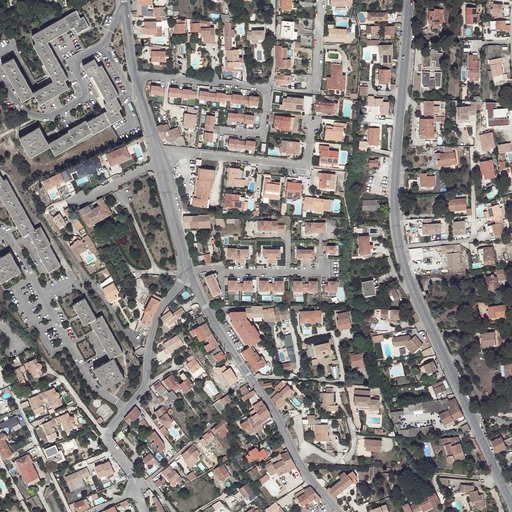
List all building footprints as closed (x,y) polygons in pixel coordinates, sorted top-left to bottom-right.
[(141,0),(143,15),(154,16),(153,7),(152,0),(141,0)] [(296,10),(296,0),(285,0),(286,10),(296,10)] [(435,7),(435,2),(427,1),(427,8),(435,8),(435,9),(429,9),(429,20),(429,21),(430,23),(432,24),(434,24),(436,24),(435,26),(442,26),(442,19),(441,19),(441,7),(435,7)] [(344,16),(344,6),(336,6),(336,15),(344,16)] [(492,15),(492,18),(501,18),(501,6),(492,6),(492,9),(492,15)] [(154,16),(165,17),(165,7),(153,7),(154,16)] [(475,8),(465,8),(464,22),(470,22),(470,24),(476,25),(476,20),(477,20),(477,14),(475,14),(475,8)] [(89,28),(84,17),(81,19),(76,11),(32,35),(36,43),(34,44),(53,81),(33,92),(14,57),(2,64),(22,102),(35,95),(40,105),(70,88),(65,80),(68,78),(48,42),(74,28),(77,35),(89,28)] [(178,18),(175,18),(175,25),(174,25),(175,33),(185,33),(185,24),(182,24),(181,20),(179,20),(178,18)] [(207,21),(205,21),(191,20),(191,33),(201,33),(201,26),(206,26),(207,26),(207,21)] [(143,34),(144,34),(147,34),(157,34),(157,21),(145,21),(145,27),(143,27),(143,34)] [(510,29),(510,21),(484,22),(484,25),(492,25),(492,30),(505,29),(505,32),(510,32),(510,29)] [(224,22),(224,35),(225,48),(226,48),(227,66),(239,66),(239,56),(238,48),(232,48),(231,35),(233,35),(232,27),(230,27),(230,22),(224,22)] [(294,37),(295,23),(282,22),(281,35),(294,37)] [(210,29),(210,27),(207,27),(207,26),(206,26),(201,26),(201,33),(201,38),(201,44),(215,43),(214,29),(210,29)] [(347,37),(347,28),(330,27),(330,36),(347,37)] [(394,35),(394,27),(384,27),(385,35),(394,35)] [(252,32),(247,32),(247,40),(252,40),(253,43),(257,43),(257,38),(265,38),(264,30),(252,30),(252,32)] [(162,52),(162,46),(153,45),(153,46),(150,46),(149,51),(151,51),(151,54),(151,60),(157,60),(157,62),(165,62),(165,52),(162,52)] [(279,45),(276,45),(276,66),(289,66),(289,58),(286,58),(285,47),(281,47),(281,45),(279,45)] [(391,45),(378,45),(378,55),(381,55),(382,63),(391,63),(391,45)] [(424,48),(418,48),(416,73),(415,91),(421,92),(424,48)] [(478,56),(478,54),(474,54),(474,55),(470,55),(469,70),(471,71),(470,79),(479,80),(481,61),(479,61),(479,56),(478,56)] [(502,61),(501,55),(490,57),(492,70),(488,71),(489,77),(493,76),(494,81),(504,80),(503,78),(507,78),(506,72),(503,72),(501,61),(502,61)] [(239,66),(227,66),(227,70),(243,69),(242,56),(239,56),(239,66)] [(443,71),(444,61),(439,61),(439,59),(440,57),(438,57),(432,57),(431,57),(430,58),(426,58),(425,70),(431,70),(432,63),(436,64),(436,70),(443,71)] [(99,67),(95,60),(83,67),(89,77),(92,76),(107,103),(104,104),(107,111),(87,122),(86,120),(69,130),(69,132),(49,143),(40,126),(20,137),(32,157),(51,147),(56,155),(77,144),(76,142),(93,133),(94,134),(124,118),(119,109),(122,108),(116,97),(119,96),(102,65),(99,67)] [(336,83),(337,72),(337,61),(327,60),(327,65),(326,75),(326,82),(336,83)] [(389,81),(390,69),(379,69),(379,81),(386,81),(389,81)] [(341,72),(337,72),(336,83),(326,82),(326,75),(323,75),(322,85),(340,86),(341,72)] [(276,75),(276,86),(280,86),(280,83),(284,83),(284,75),(283,75),(283,73),(279,73),(279,75),(276,75)] [(437,86),(442,86),(442,75),(435,74),(435,81),(430,80),(431,74),(425,73),(424,85),(428,86),(428,88),(429,88),(435,89),(437,89),(437,87),(437,86)] [(161,86),(151,85),(151,93),(160,94),(160,95),(163,95),(164,88),(161,87),(161,86)] [(179,88),(169,87),(169,96),(182,97),(183,90),(179,89),(179,88)] [(192,90),(183,88),(182,97),(195,99),(196,91),(192,91),(192,90)] [(209,92),(200,91),(199,99),(225,102),(226,93),(217,92),(217,93),(209,93),(209,92)] [(242,95),(233,94),(232,102),(258,105),(259,97),(250,96),(250,97),(242,96),(242,95)] [(374,96),(359,95),(359,99),(368,99),(368,106),(372,106),(380,106),(380,99),(374,99),(374,96)] [(287,107),(304,109),(305,98),(288,96),(287,98),(284,98),(283,104),(288,105),(287,107)] [(335,111),(336,101),(317,99),(315,111),(322,111),(322,110),(335,111)] [(432,101),(423,100),(422,117),(424,117),(425,114),(432,115),(432,112),(437,112),(437,106),(432,106),(432,101)] [(340,101),(336,101),(335,111),(322,110),(322,111),(339,113),(340,101)] [(471,116),(470,105),(457,106),(457,118),(471,116)] [(507,113),(507,109),(493,109),(494,124),(508,124),(507,113)] [(255,116),(228,113),(228,122),(237,122),(245,122),(245,123),(254,124),(255,116)] [(293,128),(294,116),(275,114),(274,124),(275,124),(275,127),(288,128),(288,127),(293,128)] [(215,116),(207,115),(204,142),(212,143),(213,133),(212,133),(213,126),(214,126),(215,116)] [(419,119),(419,134),(418,135),(418,138),(432,138),(432,134),(433,134),(433,125),(434,125),(434,123),(435,118),(431,118),(431,119),(419,119)] [(325,138),(332,139),(332,135),(343,136),(344,127),(347,127),(347,122),(336,121),(336,125),(327,125),(325,138)] [(162,124),(157,126),(161,140),(166,138),(173,136),(170,130),(169,125),(167,124),(163,126),(162,124)] [(178,128),(170,130),(173,136),(166,138),(167,142),(171,143),(177,141),(177,138),(182,137),(178,128)] [(378,145),(379,129),(370,128),(369,144),(378,145)] [(491,132),(478,135),(481,149),(494,147),(491,132)] [(239,139),(229,138),(228,146),(255,149),(256,141),(246,140),(246,141),(239,140),(239,139)] [(300,140),(285,139),(284,151),(299,153),(300,140)] [(367,146),(368,141),(361,140),(360,145),(362,145),(362,150),(368,151),(369,146),(367,146)] [(511,149),(510,141),(501,142),(502,150),(511,149)] [(125,145),(105,154),(111,166),(130,157),(125,145)] [(322,160),(333,161),(339,162),(340,151),(330,150),(331,146),(320,145),(320,149),(322,149),(321,153),(323,153),(323,156),(322,156),(322,160)] [(446,147),(443,147),(437,147),(438,153),(435,153),(436,159),(436,165),(439,165),(454,163),(452,151),(446,152),(446,147)] [(321,153),(320,161),(333,162),(333,161),(322,160),(322,156),(323,156),(323,153),(321,153)] [(97,157),(82,164),(83,166),(75,169),(78,174),(85,171),(87,174),(95,170),(94,168),(94,167),(96,166),(97,167),(97,168),(101,166),(97,157)] [(495,177),(492,159),(480,161),(483,179),(495,177)] [(245,176),(245,170),(241,169),(241,168),(231,167),(229,183),(234,184),(246,185),(247,176),(245,176)] [(199,198),(201,168),(200,168),(199,177),(198,177),(196,194),(194,194),(193,206),(195,206),(196,198),(199,198)] [(215,169),(201,168),(199,198),(196,198),(195,206),(209,207),(210,196),(211,196),(212,181),(212,180),(212,178),(214,178),(215,169)] [(64,183),(69,180),(65,171),(43,181),(47,190),(54,186),(53,185),(60,182),(60,181),(63,180),(64,183)] [(4,179),(0,172),(0,193),(24,235),(29,232),(39,250),(38,251),(49,271),(61,264),(50,244),(51,243),(41,225),(36,228),(7,178),(4,179)] [(322,180),(321,187),(321,189),(336,190),(337,187),(338,174),(320,172),(320,177),(323,177),(323,181),(322,180)] [(436,185),(435,176),(424,176),(424,174),(419,174),(419,186),(436,185)] [(281,181),(275,180),(271,180),(271,178),(266,178),(265,196),(271,197),(271,195),(280,196),(281,181)] [(287,194),(295,195),(295,193),(302,194),(304,181),(288,180),(287,194)] [(242,208),(242,209),(248,210),(249,201),(246,201),(246,197),(240,196),(241,194),(227,193),(226,207),(242,208)] [(317,196),(306,195),(305,209),(309,210),(309,207),(317,208),(317,205),(324,206),(324,209),(332,209),(332,198),(319,196),(317,196)] [(111,214),(102,197),(96,200),(99,205),(95,208),(92,203),(80,210),(89,226),(111,214)] [(450,211),(464,210),(465,209),(465,198),(449,199),(450,211)] [(372,205),(372,200),(362,200),(362,210),(382,209),(382,204),(372,205)] [(502,213),(499,203),(488,206),(489,210),(484,211),(486,217),(493,215),(495,219),(496,218),(496,222),(492,223),(495,231),(496,234),(507,231),(503,216),(502,216),(501,213),(502,213)] [(75,222),(78,220),(69,206),(64,210),(73,224),(74,223),(75,222)] [(64,221),(58,213),(53,217),(58,225),(64,221)] [(198,215),(198,227),(210,227),(210,214),(198,215)] [(190,216),(191,227),(198,227),(198,215),(190,216)] [(471,220),(471,215),(466,215),(461,216),(462,220),(459,221),(459,226),(459,234),(469,233),(469,220),(471,220)] [(439,217),(423,218),(424,224),(423,224),(423,234),(441,233),(441,223),(440,223),(439,217)] [(74,223),(78,230),(83,227),(78,220),(75,222),(74,223)] [(277,221),(257,221),(258,231),(277,230),(277,232),(284,232),(284,225),(277,225),(277,221)] [(325,222),(305,222),(305,233),(311,233),(311,232),(318,232),(318,230),(325,230),(325,222)] [(89,248),(94,255),(98,253),(97,251),(94,244),(87,235),(83,237),(86,241),(81,244),(78,239),(73,242),(74,243),(69,246),(76,256),(79,254),(89,248)] [(369,253),(369,244),(368,236),(359,236),(359,254),(369,253)] [(327,242),(322,242),(322,249),(326,249),(326,251),(328,251),(328,254),(335,254),(335,246),(327,246),(327,242)] [(371,244),(369,244),(369,253),(359,254),(359,255),(372,255),(371,248),(373,248),(373,244),(371,244)] [(459,244),(441,246),(443,262),(448,261),(449,268),(461,267),(459,244)] [(493,246),(489,247),(490,248),(484,249),(485,255),(484,256),(485,265),(496,263),(493,246)] [(237,249),(228,249),(228,259),(237,259),(237,263),(244,263),(244,260),(244,258),(246,258),(249,258),(249,249),(240,249),(240,256),(237,256),(237,249)] [(314,249),(297,249),(297,258),(300,258),(302,258),(301,260),(302,263),(309,263),(309,260),(309,258),(311,258),(314,258),(314,249)] [(0,277),(2,281),(22,270),(11,250),(0,256),(0,277)] [(280,250),(263,250),(263,258),(266,258),(268,258),(268,260),(268,263),(275,263),(275,260),(275,258),(277,258),(280,258),(280,250)] [(216,273),(205,278),(214,296),(221,292),(214,277),(217,276),(216,273)] [(494,287),(494,289),(499,288),(497,276),(494,277),(494,276),(495,275),(494,274),(494,273),(492,274),(491,275),(491,276),(486,276),(486,280),(484,280),(485,294),(492,291),(491,289),(491,288),(494,287)] [(237,280),(229,280),(229,290),(237,290),(244,290),(253,290),(253,280),(244,280),(244,283),(237,283),(237,280)] [(268,280),(260,280),(260,291),(268,291),(268,290),(275,290),(275,291),(283,291),(284,280),(275,280),(275,283),(268,283),(268,280)] [(302,280),(293,280),(293,291),(302,291),(302,290),(309,290),(309,291),(317,291),(317,280),(309,280),(309,283),(302,283),(302,280)] [(328,283),(324,283),(325,290),(328,290),(328,291),(336,290),(336,280),(328,281),(328,283)] [(374,293),(373,286),(372,280),(362,282),(364,295),(374,293)] [(108,300),(116,296),(115,294),(119,291),(116,287),(117,287),(114,282),(103,289),(106,293),(105,294),(108,300)] [(375,286),(373,286),(374,293),(364,295),(365,298),(376,295),(375,286)] [(396,287),(390,290),(394,299),(401,296),(396,287)] [(160,301),(163,298),(154,294),(152,297),(148,304),(146,303),(146,305),(148,306),(145,311),(146,312),(141,322),(150,326),(154,315),(154,313),(160,301)] [(97,317),(86,296),(73,303),(85,324),(90,321),(111,358),(94,367),(105,387),(125,376),(114,356),(123,351),(103,314),(97,317)] [(491,301),(483,302),(484,306),(491,306),(492,310),(492,317),(501,316),(510,315),(509,304),(492,306),(491,301)] [(302,304),(300,304),(297,305),(290,305),(291,312),(300,312),(300,322),(309,321),(315,321),(322,321),(321,310),(302,310),(302,304)] [(166,321),(169,324),(177,319),(186,313),(182,307),(173,313),(169,306),(167,308),(162,317),(165,321),(166,321)] [(202,311),(200,306),(197,307),(192,310),(195,315),(201,311),(202,311)] [(262,306),(245,306),(246,311),(247,318),(263,317),(262,306)] [(269,306),(262,306),(263,317),(270,316),(269,308),(269,306)] [(269,308),(270,316),(274,316),(275,320),(281,320),(279,307),(269,308)] [(381,309),(381,318),(388,318),(391,319),(391,322),(393,322),(395,322),(396,322),(397,322),(398,321),(398,319),(400,319),(400,310),(381,309)] [(492,317),(492,310),(489,310),(490,319),(501,318),(501,316),(492,317)] [(247,318),(246,311),(232,311),(228,313),(249,346),(257,341),(256,331),(249,321),(247,318)] [(337,319),(339,328),(344,326),(344,328),(351,326),(348,311),(338,313),(339,318),(337,319)] [(202,315),(197,318),(200,325),(191,330),(194,336),(198,334),(198,335),(195,337),(197,341),(204,337),(207,336),(204,330),(209,327),(206,322),(202,315)] [(147,337),(150,326),(141,322),(138,320),(136,330),(147,337)] [(211,331),(209,327),(204,330),(207,336),(212,333),(211,331)] [(482,332),(482,336),(485,336),(485,346),(493,346),(492,343),(497,343),(496,331),(482,332)] [(165,347),(164,347),(167,352),(174,348),(173,347),(175,345),(176,347),(183,342),(177,333),(163,343),(165,347)] [(210,349),(218,345),(218,344),(212,333),(207,336),(204,337),(207,343),(205,344),(208,350),(210,349)] [(382,333),(371,336),(373,343),(384,340),(382,333)] [(293,346),(291,334),(283,335),(285,347),(293,346)] [(409,335),(393,338),(395,346),(405,345),(413,354),(419,348),(409,335)] [(329,342),(314,346),(316,356),(331,352),(329,342)] [(212,350),(207,353),(212,362),(217,359),(218,360),(225,356),(221,350),(219,346),(212,350)] [(255,354),(249,346),(247,348),(241,352),(254,371),(264,365),(257,353),(255,354)] [(424,357),(434,353),(432,347),(422,351),(424,357)] [(201,366),(192,353),(186,357),(189,361),(186,363),(193,372),(201,366)] [(362,353),(350,355),(352,363),(358,362),(359,365),(365,363),(362,353)] [(22,366),(23,367),(25,372),(29,370),(34,380),(36,379),(35,377),(38,376),(37,375),(41,373),(39,369),(40,369),(40,368),(41,367),(40,366),(40,365),(39,365),(39,364),(38,364),(37,365),(34,360),(22,366)] [(439,369),(434,361),(425,365),(429,372),(428,373),(428,374),(429,374),(432,379),(436,377),(433,372),(439,369)] [(290,362),(277,365),(279,372),(287,370),(288,372),(292,371),(290,362)] [(23,367),(10,373),(14,381),(12,382),(13,385),(15,384),(18,390),(26,386),(22,376),(26,374),(25,372),(23,367)] [(183,378),(178,381),(184,388),(192,382),(182,369),(179,372),(183,378)] [(178,383),(172,375),(164,380),(171,389),(178,383)] [(161,382),(159,380),(153,385),(155,387),(158,391),(161,395),(163,394),(165,396),(169,393),(161,382)] [(287,385),(279,393),(278,393),(284,399),(293,390),(287,385)] [(323,410),(337,411),(337,405),(333,405),(334,389),(327,388),(327,393),(324,393),(323,410)] [(379,408),(380,399),(370,399),(370,390),(358,389),(358,395),(355,395),(354,404),(359,404),(369,405),(369,408),(379,408)] [(54,390),(41,395),(44,401),(47,399),(52,410),(56,408),(56,407),(59,405),(58,404),(61,403),(59,399),(60,398),(60,397),(59,396),(58,395),(57,395),(56,395),(54,390)] [(172,390),(169,392),(175,400),(178,398),(172,390)] [(250,392),(241,397),(243,401),(252,395),(250,392)] [(272,397),(271,398),(271,399),(276,405),(276,406),(279,411),(287,402),(284,399),(278,393),(279,393),(278,392),(272,397)] [(227,394),(221,399),(224,403),(230,399),(227,394)] [(44,401),(41,395),(29,401),(33,409),(34,412),(36,417),(45,413),(41,404),(44,402),(44,401)] [(464,415),(456,398),(450,400),(449,399),(446,400),(445,399),(442,400),(444,403),(448,410),(446,411),(439,415),(445,425),(446,428),(453,424),(455,423),(454,420),(464,415)] [(259,421),(270,414),(262,400),(258,403),(257,401),(247,408),(252,417),(255,423),(259,421)] [(433,401),(435,411),(444,408),(446,411),(448,410),(444,403),(442,400),(433,401)] [(426,413),(435,411),(433,401),(423,402),(404,404),(405,409),(405,410),(405,412),(415,411),(424,409),(423,408),(425,408),(426,413)] [(104,420),(113,411),(105,403),(96,411),(104,420)] [(141,413),(136,406),(124,419),(128,422),(131,419),(133,421),(137,418),(139,419),(138,420),(140,422),(144,419),(145,418),(143,415),(142,416),(140,414),(141,413)] [(167,413),(162,407),(155,412),(166,426),(173,421),(171,418),(172,418),(168,413),(167,413)] [(69,414),(56,420),(59,428),(61,428),(60,426),(62,425),(66,435),(70,434),(69,432),(72,431),(71,429),(75,428),(73,424),(74,422),(74,421),(73,420),(72,419),(71,419),(69,414)] [(273,419),(270,414),(259,421),(262,426),(273,419)] [(228,424),(224,417),(220,420),(222,422),(212,430),(215,434),(218,432),(223,438),(231,432),(226,426),(228,424)] [(255,431),(262,426),(259,421),(255,423),(252,417),(247,419),(248,420),(251,425),(255,431)] [(140,422),(149,435),(153,432),(144,419),(140,422)] [(59,428),(56,420),(43,426),(50,442),(58,439),(53,428),(56,428),(57,432),(60,431),(59,428)] [(242,431),(243,430),(251,425),(248,420),(240,425),(242,429),(241,430),(242,431)] [(327,435),(327,424),(314,424),(314,433),(316,433),(316,441),(329,442),(329,435),(327,435)] [(251,425),(243,430),(245,432),(243,433),(244,434),(245,433),(247,436),(254,431),(255,431),(251,425)] [(163,427),(160,429),(164,436),(168,433),(163,427)] [(398,431),(400,438),(406,437),(410,437),(424,436),(433,435),(432,427),(398,430),(398,431)] [(159,438),(154,431),(153,432),(149,435),(147,436),(151,440),(153,438),(155,441),(159,438)] [(206,443),(214,438),(211,433),(209,434),(207,432),(202,435),(203,438),(200,440),(203,445),(206,443)] [(0,450),(8,447),(5,439),(7,438),(5,434),(4,435),(3,433),(0,434),(0,450)] [(444,438),(450,456),(454,455),(456,459),(465,456),(458,437),(444,438)] [(496,439),(492,441),(497,452),(507,448),(507,447),(505,442),(502,437),(496,439)] [(164,444),(159,438),(155,441),(152,442),(155,445),(157,443),(159,446),(157,447),(161,451),(165,448),(163,445),(164,444)] [(367,438),(366,446),(366,450),(381,451),(382,440),(367,438)] [(59,445),(45,451),(48,458),(46,459),(50,467),(65,460),(59,445)] [(193,445),(185,452),(182,455),(186,460),(185,461),(191,468),(199,461),(196,457),(200,453),(193,445)] [(274,454),(283,449),(282,445),(280,446),(273,449),(273,450),(272,451),(274,454)] [(12,454),(8,447),(0,450),(0,456),(2,460),(7,457),(9,456),(12,454)] [(256,447),(249,451),(250,453),(250,454),(249,455),(252,461),(259,457),(262,455),(264,459),(268,457),(264,448),(258,451),(256,447)] [(111,454),(107,450),(92,457),(94,461),(111,454)] [(294,463),(288,452),(264,465),(268,472),(274,469),(276,473),(280,479),(292,473),(289,466),(294,463)] [(151,453),(144,459),(150,467),(157,461),(151,453)] [(16,461),(20,469),(31,463),(33,463),(29,455),(16,461)] [(222,463),(228,460),(225,455),(219,459),(222,463)] [(101,464),(95,466),(99,477),(106,474),(106,476),(114,472),(109,461),(102,464),(101,464)] [(222,480),(231,474),(224,465),(226,464),(226,465),(229,463),(227,461),(223,463),(214,469),(222,480)] [(31,463),(20,469),(27,482),(38,476),(31,463)] [(294,463),(289,466),(292,473),(298,469),(294,463)] [(168,476),(172,481),(170,482),(174,487),(183,480),(173,467),(170,465),(164,470),(169,475),(168,476)] [(324,471),(318,466),(315,470),(321,474),(324,471)] [(87,469),(64,478),(70,492),(84,486),(82,481),(91,477),(87,469)] [(172,481),(168,476),(169,475),(164,470),(161,472),(170,482),(172,481)] [(197,476),(193,471),(187,475),(191,480),(197,476)] [(329,487),(326,490),(328,491),(333,497),(343,489),(344,491),(346,489),(345,488),(353,482),(355,484),(357,482),(355,479),(357,477),(353,471),(348,475),(345,472),(339,477),(341,480),(331,489),(329,487)] [(266,474),(259,479),(262,484),(269,478),(266,474)] [(38,476),(27,482),(28,485),(40,479),(38,476)] [(154,483),(157,487),(163,482),(160,478),(154,483)] [(440,480),(444,488),(449,485),(448,479),(439,478),(440,480)] [(239,489),(245,498),(250,495),(253,493),(247,483),(239,489)] [(470,490),(471,501),(474,500),(475,508),(483,507),(482,499),(481,499),(480,495),(479,495),(478,490),(475,490),(475,486),(462,485),(462,491),(470,490)] [(318,495),(310,486),(302,490),(295,495),(297,498),(302,507),(311,501),(314,499),(318,495)] [(152,498),(150,499),(150,501),(153,505),(152,505),(155,511),(164,511),(159,501),(155,496),(152,498)] [(78,511),(89,508),(86,499),(75,504),(78,511)] [(427,502),(428,505),(423,507),(419,509),(417,507),(409,511),(407,508),(402,510),(402,511),(433,511),(440,509),(435,499),(427,502)] [(268,511),(284,511),(279,505),(277,501),(267,507),(266,508),(268,511)]
